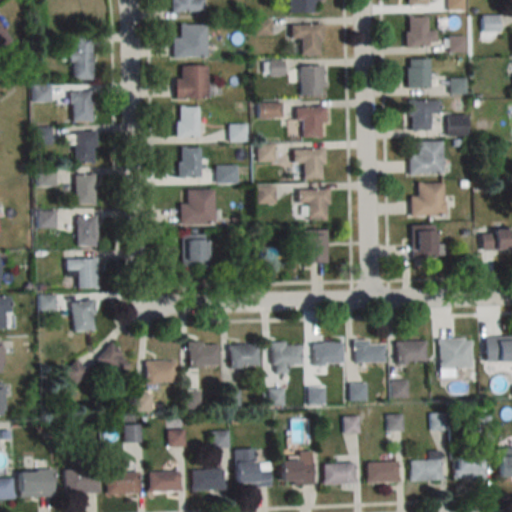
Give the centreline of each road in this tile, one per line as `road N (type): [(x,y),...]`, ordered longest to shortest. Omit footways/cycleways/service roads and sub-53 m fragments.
road 1 (residential): [(142,304),(170,310),(511,296)]
road 2 (residential): [(142,304),(133,281),(125,0)]
road 3 (residential): [(368,303),(360,0)]
